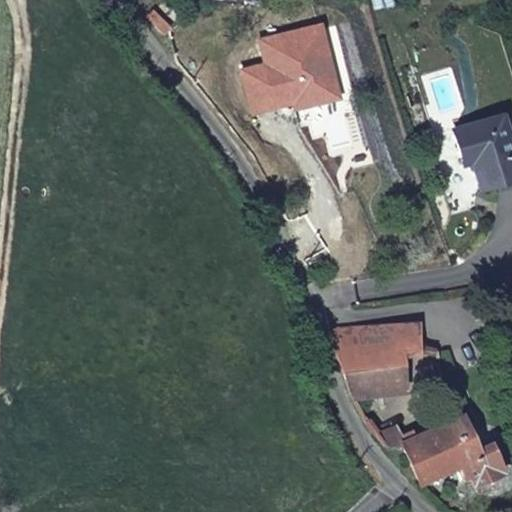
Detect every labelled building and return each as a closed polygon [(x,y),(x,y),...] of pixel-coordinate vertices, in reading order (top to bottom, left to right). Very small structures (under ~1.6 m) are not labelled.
[(315,22),(256,37),(262,61),(238,67),(248,110),(279,103),(277,93),(286,91),(290,106),(317,99),(312,78),(328,74),(315,22)] [(328,74),(312,78),(317,99),(333,95),(328,74)] [(479,186),(511,177),(511,168),(496,114),(451,128),(461,161),(470,158),(479,186)] [(411,325),(329,332),(336,364),(349,397),(397,392),(393,356),(413,352),(411,325)] [(405,452),(417,480),(453,465),(459,477),(464,476),(468,487),(498,473),(484,444),(471,450),(458,418),(401,442),(405,452)]
